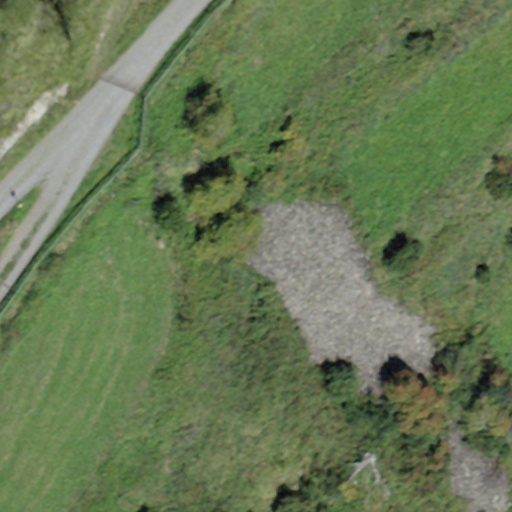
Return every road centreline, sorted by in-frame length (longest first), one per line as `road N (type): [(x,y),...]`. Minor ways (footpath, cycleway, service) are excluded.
road 1 (track): [(197,0),(0,208)]
road 2 (track): [(108,94),(72,177),(0,278)]
